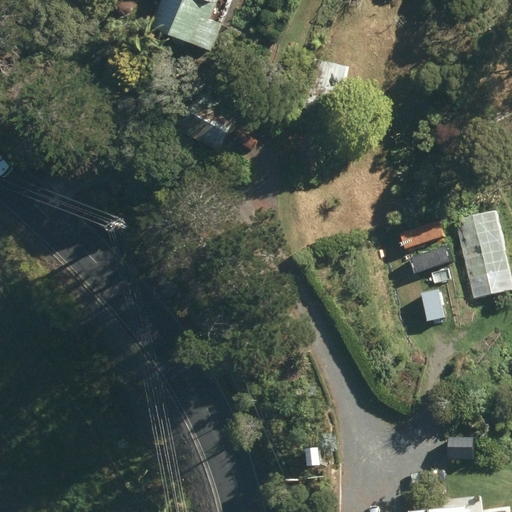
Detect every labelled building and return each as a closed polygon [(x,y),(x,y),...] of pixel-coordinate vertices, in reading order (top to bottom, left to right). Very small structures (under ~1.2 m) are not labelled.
[(177,0),(168,26),(231,49),(241,24),(229,19),(236,0),(177,0)] [(327,0),(323,15),(338,20),(344,0),(327,0)] [(310,107),(330,111),(333,97),(350,100),(356,65),(320,58),(310,107)] [(228,152),(247,120),(227,109),(208,140),(228,152)] [(511,273),(498,211),(456,220),(474,302),(511,293),(511,273)] [(438,308),(441,324),(467,319),(448,224),(418,230),(435,308),(438,308)] [(400,266),(411,330),(432,327),(421,262),(400,266)] [(447,441),(447,458),(477,459),(477,443),(447,441)]
